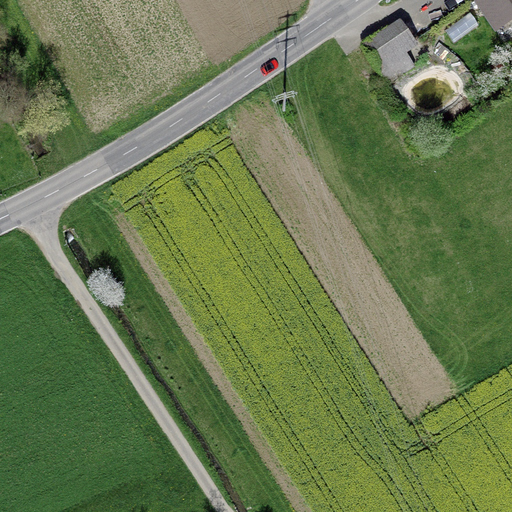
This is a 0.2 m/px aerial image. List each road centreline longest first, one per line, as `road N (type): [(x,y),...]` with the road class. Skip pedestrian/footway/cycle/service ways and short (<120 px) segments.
road 1 (secondary): [(30,201),(212,102),(355,0)]
road 2 (unclassified): [(225,511),(30,201)]
